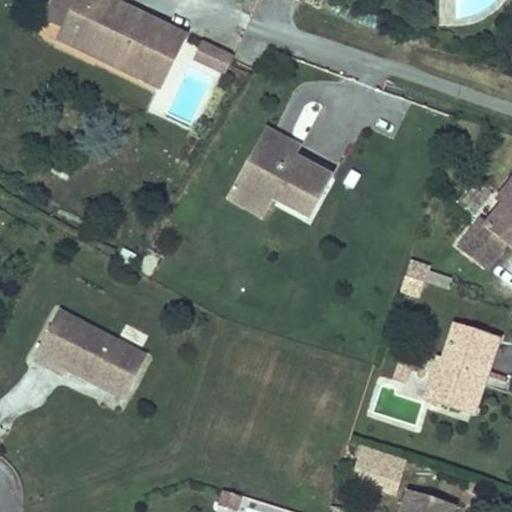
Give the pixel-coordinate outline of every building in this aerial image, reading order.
[(105,0),(52,0),(48,8),(64,16),(52,39),(152,88),(178,35),(105,0)] [(191,59),(209,68),(216,54),(198,46),(191,59)] [(224,59),(216,54),(209,68),(217,73),(224,59)] [(333,180),(296,161),(302,149),(266,130),(226,204),(262,223),(272,204),(309,224),(333,180)] [(511,183),(494,207),(499,212),(481,235),(511,258),(511,183)] [(148,254),(139,273),(152,278),(160,259),(148,254)] [(421,292),(426,278),(409,272),(404,287),(421,292)] [(399,299),(417,305),(421,292),(404,287),(399,299)] [(95,378),(103,376),(126,389),(142,359),(55,312),(29,361),(59,377),(62,371),(90,386),(95,378)] [(423,408),(460,419),(471,383),(482,386),(493,349),(451,336),(441,370),(435,368),(423,408)] [(120,402),(126,389),(103,376),(95,378),(90,386),(120,402)] [(482,386),(471,383),(460,419),(471,422),(482,386)] [(350,488),(399,498),(407,459),(358,449),(350,488)] [(224,511),(228,505),(214,499),(208,511),(224,511)] [(443,511),(409,501),(405,511),(443,511)]
